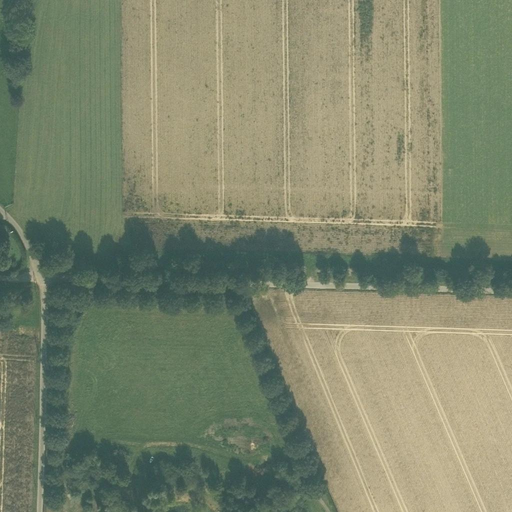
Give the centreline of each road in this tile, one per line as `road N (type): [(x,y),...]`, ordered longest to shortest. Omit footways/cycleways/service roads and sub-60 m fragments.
road 1 (unclassified): [(511,291),(42,278)]
road 2 (unclassified): [(42,278),(39,511)]
